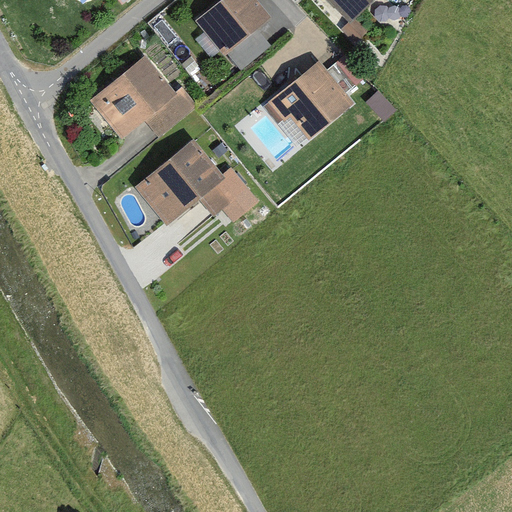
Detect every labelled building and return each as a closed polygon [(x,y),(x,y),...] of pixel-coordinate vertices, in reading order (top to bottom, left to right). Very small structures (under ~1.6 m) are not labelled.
[(273,26),(250,0),(233,0),(205,24),(240,66),(261,48),(255,41),(273,26)] [(384,0),(334,0),(360,25),(384,0)] [(177,103),(149,64),(104,97),(132,136),(177,103)] [(363,92),(344,69),(333,78),(325,68),(284,101),(319,145),(362,111),(353,100),(363,92)] [(197,144),(148,186),(180,224),(208,200),(222,217),(253,191),(238,173),(228,181),(197,144)]
